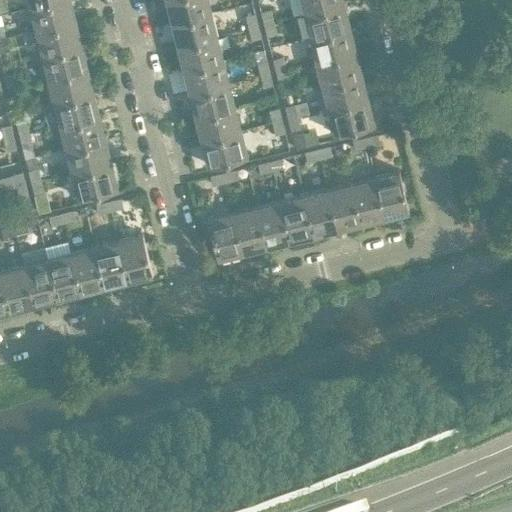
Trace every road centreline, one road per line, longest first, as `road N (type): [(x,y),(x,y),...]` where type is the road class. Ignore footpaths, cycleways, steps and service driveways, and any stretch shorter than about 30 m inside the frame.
road 1 (residential): [(196,300),(429,244),(441,232),(445,217),(390,0)]
road 2 (residential): [(196,300),(149,121),(142,61),(120,0)]
road 3 (residential): [(0,349),(196,300)]
road 4 (motorway): [(511,461),(388,511)]
